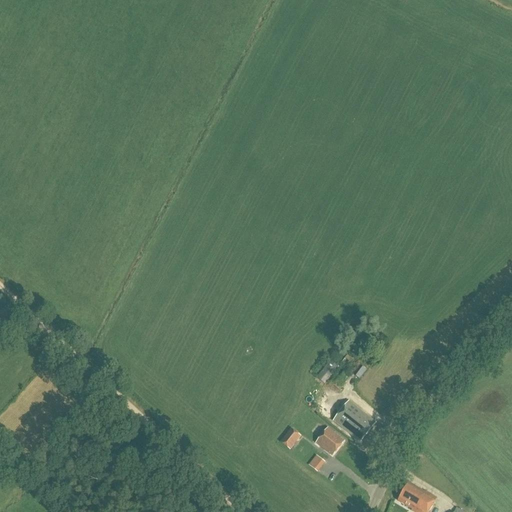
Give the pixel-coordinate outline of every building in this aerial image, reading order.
[(349,351),(357,360),(378,341),(370,332),(349,351)] [(341,363),(348,368),(354,361),(347,355),(341,363)] [(327,382),(338,390),(349,376),(329,361),(316,379),(324,385),(327,382)] [(334,421),(361,443),(375,424),(349,402),(334,421)] [(280,443),(290,451),(301,437),(291,429),(280,443)] [(316,443),(332,456),(343,441),(327,429),(316,443)] [(316,456),(309,466),(318,473),(326,463),(316,456)] [(412,511),(413,511),(429,511),(437,499),(425,492),(425,493),(409,483),(398,502),(412,510),(412,511)]
